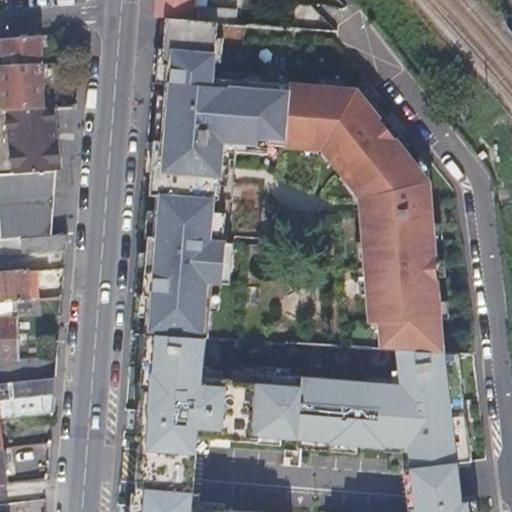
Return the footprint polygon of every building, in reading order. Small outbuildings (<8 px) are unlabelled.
[(211,0),(158,0),(157,17),(166,19),(217,23),(235,24),(236,11),(211,8),(211,0)] [(335,32),(323,19),(311,6),(293,5),(291,28),(335,32)] [(383,347),(444,350),(431,179),(405,146),(409,142),(365,89),(213,76),(217,23),(166,19),(163,66),(168,66),(161,144),(156,143),(155,160),(160,161),(159,179),(154,178),(152,195),(157,196),(154,238),(149,237),(144,298),(149,298),(146,335),(201,338),(206,338),(209,338),(213,282),(224,283),(230,201),(232,201),(237,141),(323,149),(360,196),(371,321),(383,322),(384,330),(383,347)] [(0,38),(0,42),(2,69),(41,65),(39,35),(0,38)] [(0,106),(0,113),(44,109),(43,88),(41,65),(2,69),(0,69),(0,96),(1,106),(0,106)] [(44,109),(0,113),(0,172),(57,169),(63,168),(59,138),(55,108),(44,109)] [(50,240),(54,203),(57,169),(0,172),(0,244),(22,242),(45,240),(50,240)] [(50,240),(45,240),(22,242),(23,256),(67,252),(68,238),(50,240)] [(0,244),(0,257),(23,256),(22,242),(0,244)] [(0,304),(31,302),(29,271),(0,273),(0,304)] [(0,360),(21,358),(17,318),(17,313),(39,311),(38,301),(31,302),(0,304),(0,360)] [(200,353),(201,338),(146,335),(131,334),(121,451),(404,466),(403,497),(245,488),(243,511),(486,511),(488,490),(500,490),(492,430),(486,430),(487,410),(480,409),(483,355),(471,352),(444,350),(383,347),(288,342),(289,357),(296,357),(293,419),(285,418),(287,382),(263,381),(262,399),(222,397),(222,415),(177,412),(184,353),(200,353)] [(209,338),(206,338),(205,366),(286,370),(288,342),(209,338)] [(0,420),(1,420),(55,415),(56,396),(58,379),(0,384),(0,420)] [(152,511),(154,484),(119,482),(116,511),(152,511)] [(152,511),(243,511),(245,488),(154,484),(152,511)]
